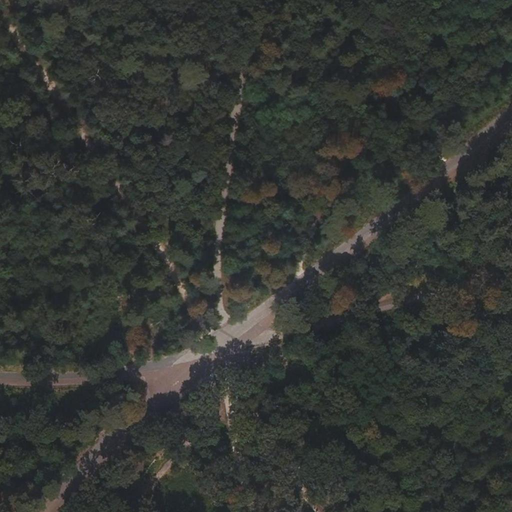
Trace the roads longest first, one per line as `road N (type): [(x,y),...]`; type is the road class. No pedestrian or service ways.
road 1 (track): [(217,345),(0,17)]
road 2 (track): [(217,345),(218,232),(234,121),(257,25),(273,0)]
road 3 (track): [(316,511),(217,345)]
road 4 (track): [(253,511),(217,345)]
